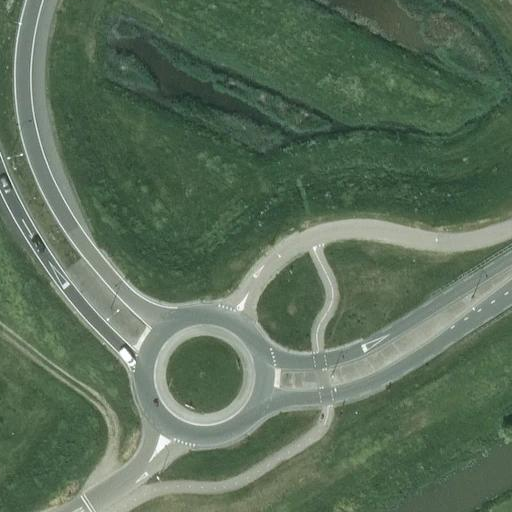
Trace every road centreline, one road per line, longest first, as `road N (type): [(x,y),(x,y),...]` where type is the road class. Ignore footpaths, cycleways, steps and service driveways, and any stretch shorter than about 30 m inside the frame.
road 1 (motorway): [(177,323),(149,313),(112,280),(43,175),(23,94),(35,0)]
road 2 (unclassified): [(511,232),(471,245),(349,232),(312,240),(259,276),(231,321)]
road 3 (primary): [(261,400),(351,391),(511,295)]
road 4 (primary): [(511,258),(354,352),(319,361),(262,357)]
road 5 (motorway): [(0,175),(60,278),(144,374)]
road 6 (unclassified): [(82,511),(143,472),(171,426)]
